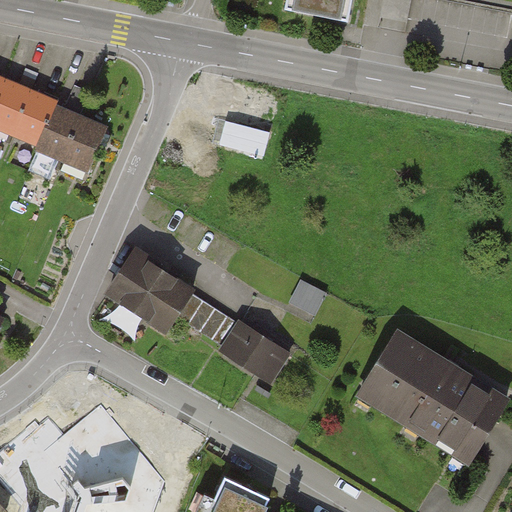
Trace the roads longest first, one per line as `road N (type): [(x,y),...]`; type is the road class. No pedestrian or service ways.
road 1 (residential): [(372,511),(70,337)]
road 2 (tertiary): [(511,106),(187,42)]
road 3 (residential): [(187,42),(70,337)]
road 4 (tertiary): [(187,42),(0,6)]
